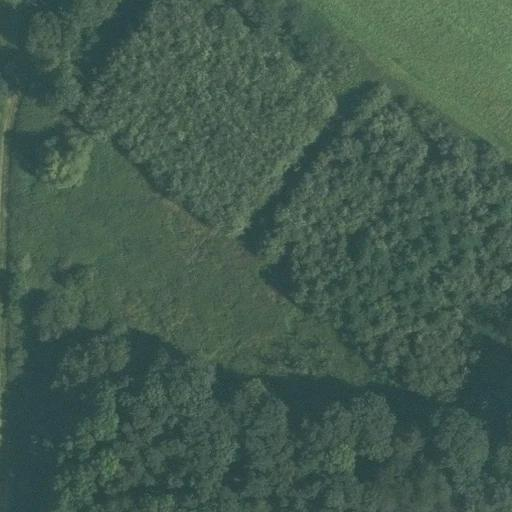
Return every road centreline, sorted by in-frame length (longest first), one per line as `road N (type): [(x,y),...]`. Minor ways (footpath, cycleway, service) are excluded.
road 1 (track): [(2,511),(4,159),(22,54),(45,0)]
road 2 (track): [(317,0),(511,158)]
